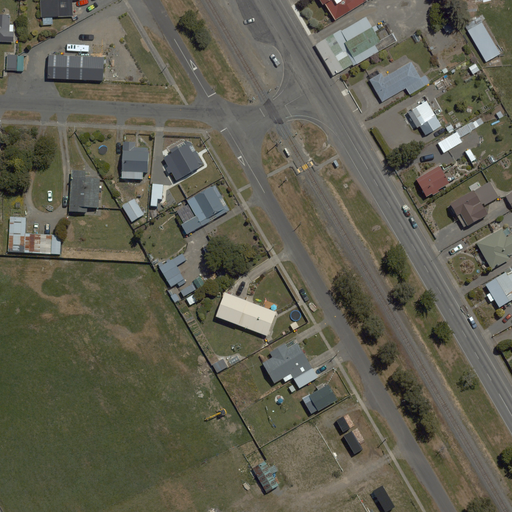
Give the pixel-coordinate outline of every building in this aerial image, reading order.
[(38,0),(39,17),(42,17),(42,26),(53,26),(52,17),(72,17),(71,0),(38,0)] [(334,20),(365,0),(318,0),(322,5),(323,4),(334,20)] [(0,41),(16,43),(17,24),(10,24),(11,13),(0,12),(0,41)] [(499,53),(478,16),(462,25),(483,62),(499,53)] [(93,54),(123,37),(112,18),(99,26),(96,21),(89,26),(92,31),(83,36),(93,54)] [(352,65),(353,67),(394,43),(388,34),(378,40),(364,18),(315,47),(332,76),(352,65)] [(86,46),(78,36),(69,43),(77,53),(86,46)] [(44,75),(43,53),(6,54),(7,70),(20,70),(20,76),(34,76),(34,75),(44,75)] [(381,104),(406,89),(410,95),(429,83),(424,75),(421,77),(412,62),(387,77),(384,71),(367,81),(381,104)] [(435,115),(426,100),(406,112),(415,127),(435,115)] [(489,128),(483,117),(436,143),(442,153),(447,150),(450,155),(460,149),(458,145),(462,142),(462,141),(460,138),(478,128),(480,131),(481,133),(489,128)] [(202,165),(189,144),(164,160),(177,181),(202,165)] [(150,146),(123,145),(122,180),(141,181),(142,174),(149,175),(150,146)] [(477,159),(471,149),(464,153),(471,163),(477,159)] [(99,208),(100,173),(71,172),(69,214),(86,215),(86,208),(99,208)] [(497,198),(488,182),(448,204),(463,230),(488,216),(482,206),(497,198)] [(184,236),(229,213),(215,185),(187,199),(195,215),(178,224),(184,236)] [(164,187),(150,186),(149,211),(163,212),(164,187)] [(146,214),(136,196),(120,206),(131,224),(146,214)] [(9,252),(61,255),(62,235),(24,233),(25,219),(11,218),(9,252)] [(511,233),(508,235),(505,229),(476,244),(490,271),(507,262),(504,257),(511,252),(511,233)] [(184,278),(174,260),(160,268),(170,286),(184,278)] [(499,309),(511,301),(511,273),(509,276),(506,271),(484,286),(490,295),(485,298),(489,303),(493,301),(499,309)] [(215,318),(267,338),(276,313),(253,304),(255,296),(249,294),(246,301),(224,293),(215,318)] [(269,353),(272,358),(262,364),(273,383),(282,378),(285,382),(291,378),(298,389),(319,376),(299,342),(290,347),(287,342),(269,353)] [(231,366),(225,356),(212,365),(217,374),(231,366)] [(310,415),(335,400),(326,384),(317,389),(319,392),(302,402),(310,415)] [(277,486),(265,461),(252,468),(263,493),(277,486)]
